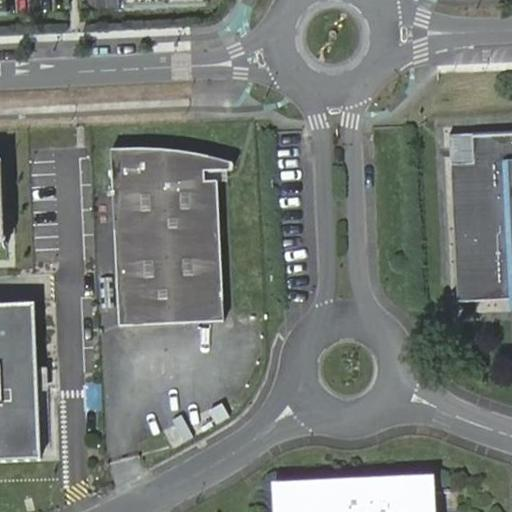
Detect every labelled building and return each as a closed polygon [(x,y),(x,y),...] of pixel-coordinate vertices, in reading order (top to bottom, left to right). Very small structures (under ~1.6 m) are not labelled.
[(0,0),(0,17),(14,17),(13,0),(0,0)] [(137,0),(136,11),(217,6),(217,0),(137,0)] [(511,126),(475,128),(476,160),(452,162),(458,297),(510,295),(511,294),(511,126)] [(450,129),(452,161),(476,160),(475,128),(450,129)] [(233,316),(227,179),(214,180),(214,171),(231,170),(235,169),(238,167),(240,165),(239,162),(236,159),(229,156),(211,152),(185,148),(173,147),(120,151),(130,321),(233,316)] [(7,155),(0,154),(0,248),(12,248),(7,155)] [(0,465),(48,464),(42,307),(0,308),(0,465)] [(343,491),(344,484),(272,487),(272,511),(428,511),(427,481),(354,483),(355,491),(343,491)]
